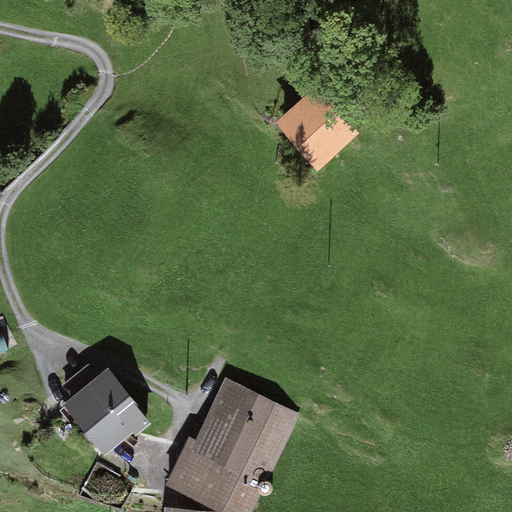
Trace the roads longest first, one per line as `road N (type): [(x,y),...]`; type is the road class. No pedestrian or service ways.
road 1 (track): [(0,242),(8,283),(35,330),(176,400),(181,422),(147,472)]
road 2 (track): [(0,26),(91,48),(107,78),(89,111),(11,193),(0,221)]
